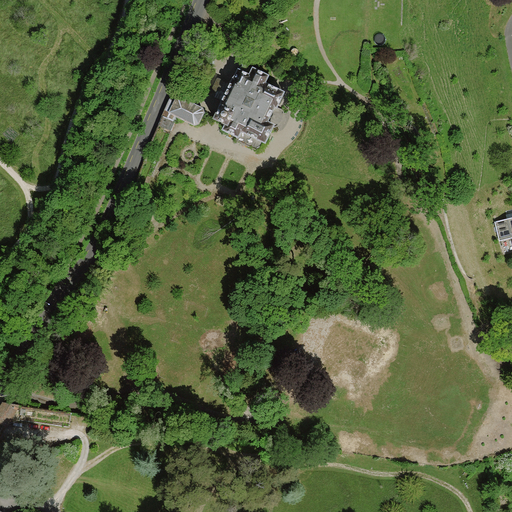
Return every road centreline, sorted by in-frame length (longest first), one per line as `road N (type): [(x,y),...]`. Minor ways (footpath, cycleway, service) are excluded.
road 1 (tertiary): [(0,397),(88,267),(203,0)]
road 2 (track): [(472,511),(464,496),(423,475),(260,456),(227,470),(194,444),(138,442),(81,467)]
